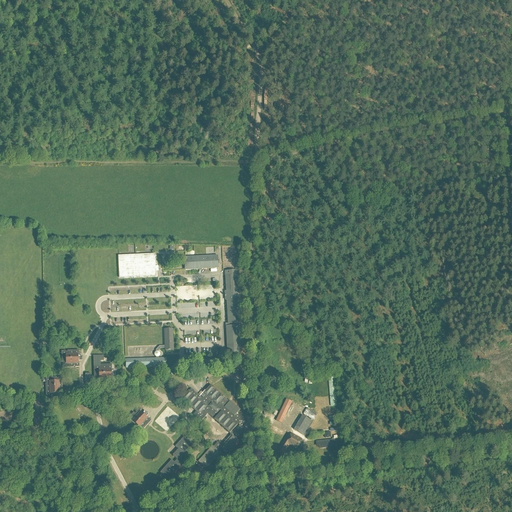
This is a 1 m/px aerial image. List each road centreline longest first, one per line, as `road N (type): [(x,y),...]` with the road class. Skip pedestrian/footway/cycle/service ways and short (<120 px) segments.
road 1 (track): [(0,162),(255,164),(350,137),(511,111)]
road 2 (tertiary): [(264,475),(511,444)]
road 3 (track): [(255,164),(250,292),(258,407)]
road 4 (track): [(256,158),(260,60),(225,0)]
road 5 (tertiary): [(147,511),(264,475)]
